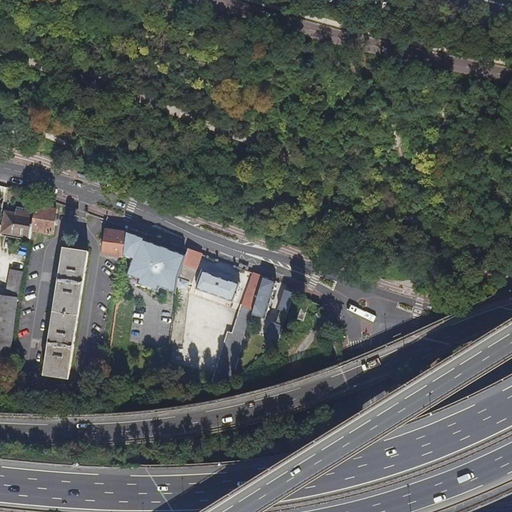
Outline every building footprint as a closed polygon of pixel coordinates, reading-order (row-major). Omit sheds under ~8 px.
[(95,144),(105,146),(107,133),(97,131),(95,144)] [(36,212),(32,231),(53,235),(57,211),(36,208),(36,212)] [(2,233),(31,239),(32,231),(36,212),(17,209),(16,212),(6,210),(2,233)] [(103,255),(123,258),(123,256),(127,234),(106,232),(103,255)] [(159,287),(176,293),(178,279),(186,258),(144,242),(144,241),(127,234),(123,256),(135,260),(130,272),(130,274),(132,276),(133,277),(134,277),(132,282),(158,291),(159,287)] [(64,249),(44,377),(69,380),(79,316),(89,253),(82,252),(84,244),(72,242),(70,251),(64,249)] [(176,293),(170,341),(180,343),(187,287),(188,283),(191,284),(202,255),(189,250),(186,258),(178,279),(176,293)] [(4,294),(17,297),(21,273),(8,270),(4,294)] [(215,276),(203,271),(196,290),(234,303),(240,285),(228,280),(228,281),(214,276),(215,276)] [(212,382),(232,382),(250,324),(253,316),(264,278),(255,274),(243,306),(245,307),(242,315),(235,337),(231,336),(219,376),(214,375),(212,382)] [(253,316),(257,317),(265,320),(273,294),(276,295),(280,284),(264,278),(253,316)] [(277,324),(283,326),(294,294),(285,291),(279,309),(282,311),(281,315),(280,315),(277,324)] [(0,359),(9,361),(17,300),(0,297),(0,359)] [(238,313),(231,336),(235,337),(242,315),(238,313)] [(269,337),(279,340),(283,326),(277,324),(275,328),(272,327),(269,337)]
